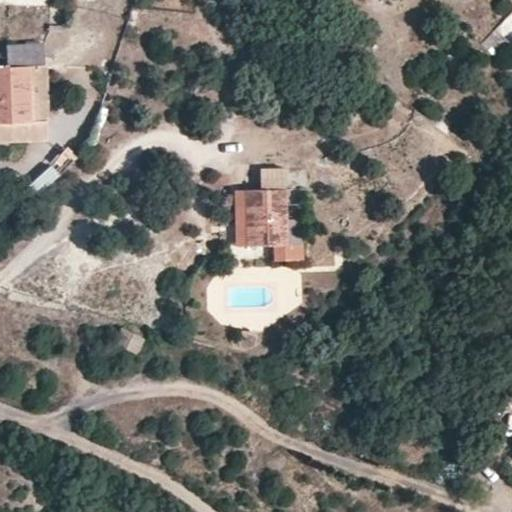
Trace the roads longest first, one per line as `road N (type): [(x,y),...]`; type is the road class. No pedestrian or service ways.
road 1 (track): [(479,511),(252,418),(198,385),(129,395),(55,421),(0,400)]
road 2 (track): [(207,511),(74,415)]
